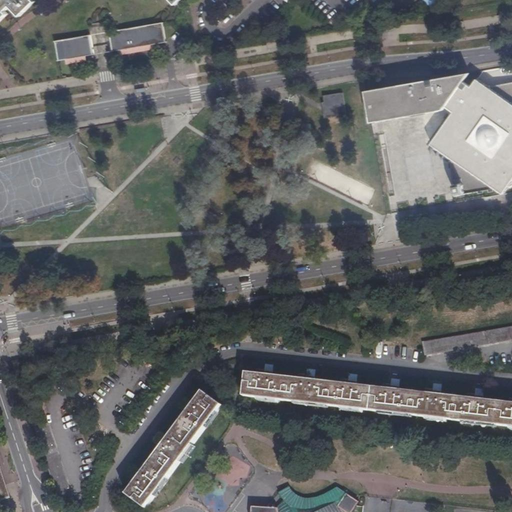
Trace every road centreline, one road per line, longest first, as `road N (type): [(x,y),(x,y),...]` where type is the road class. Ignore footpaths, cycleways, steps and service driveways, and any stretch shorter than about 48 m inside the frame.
road 1 (primary): [(0,324),(511,237)]
road 2 (primary): [(511,48),(296,75),(0,127)]
road 3 (residential): [(102,511),(107,482),(182,377),(226,352),(511,377)]
road 4 (residential): [(38,511),(0,397)]
